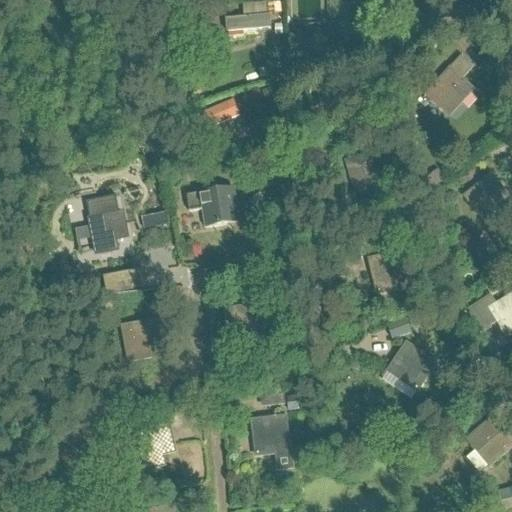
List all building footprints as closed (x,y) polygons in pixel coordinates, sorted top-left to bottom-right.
[(444,114),(468,88),(463,83),(470,76),(473,72),(460,60),(450,71),(426,97),(444,114)] [(357,200),(384,192),(372,154),(345,162),(357,200)] [(183,171),(195,169),(194,161),(182,163),(183,171)] [(437,174),(427,182),(435,191),(445,183),(437,174)] [(481,219),(508,197),(492,178),(466,199),(481,219)] [(206,231),(227,227),(225,216),(237,214),(233,190),(200,196),(206,231)] [(167,213),(141,218),(143,230),(169,225),(167,213)] [(96,257),(117,253),(115,242),(128,240),(123,216),(90,222),(96,257)] [(415,228),(408,240),(417,246),(424,234),(415,228)] [(378,296),(399,291),(396,281),(408,278),(402,254),(370,262),(378,296)] [(505,334),(511,329),(511,299),(492,312),(505,334)] [(245,310),(225,313),(231,340),(242,338),(246,357),(267,353),(265,343),(277,340),(273,316),(247,321),(245,310)] [(130,365),(151,361),(149,350),(161,348),(156,324),(123,330),(130,365)] [(418,393),(430,376),(421,370),(428,359),(408,345),(389,373),(418,393)] [(296,396),(286,397),(288,415),(298,414),(296,396)] [(120,408),(111,410),(113,420),(122,418),(120,408)] [(257,458),(291,454),(287,419),(253,423),(257,458)] [(490,469),(507,454),(501,446),(510,438),(494,419),(467,442),(490,469)] [(351,434),(351,440),(355,444),(360,444),(364,440),(364,434),(361,430),(355,430),(351,434)] [(145,473),(166,468),(164,458),(176,455),(171,431),(138,438),(145,473)]
